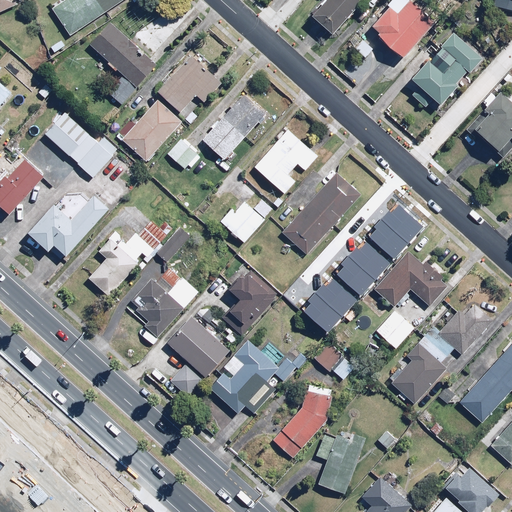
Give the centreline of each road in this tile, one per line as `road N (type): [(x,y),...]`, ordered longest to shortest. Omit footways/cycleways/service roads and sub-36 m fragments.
road 1 (primary): [(0,283),(250,511)]
road 2 (residential): [(259,34),(408,169)]
road 3 (primary): [(120,511),(0,396)]
road 4 (residential): [(408,169),(511,57)]
road 5 (residential): [(408,169),(511,263)]
